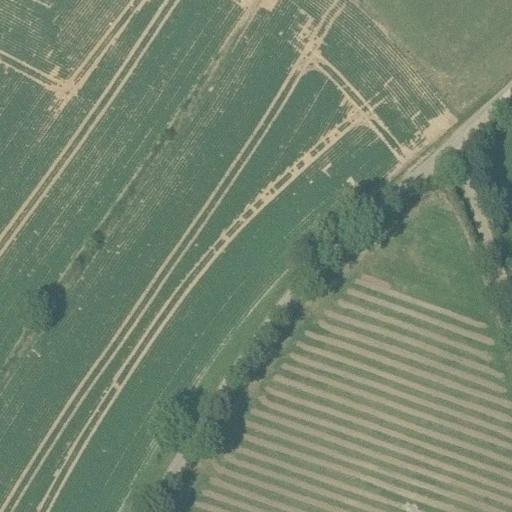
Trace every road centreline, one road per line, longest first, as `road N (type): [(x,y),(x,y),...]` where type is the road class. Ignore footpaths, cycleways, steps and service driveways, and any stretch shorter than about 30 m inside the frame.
road 1 (unclassified): [(149,511),(281,309),(446,149)]
road 2 (unclassified): [(511,309),(463,172),(446,149)]
